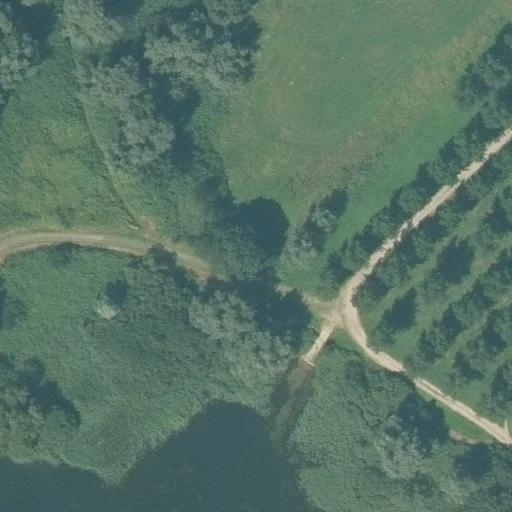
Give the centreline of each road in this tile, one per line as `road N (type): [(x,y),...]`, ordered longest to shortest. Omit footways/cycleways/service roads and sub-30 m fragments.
road 1 (track): [(511,130),(364,274),(349,315),(362,346),(511,457)]
road 2 (track): [(350,327),(259,285),(150,250),(30,238),(0,244)]
